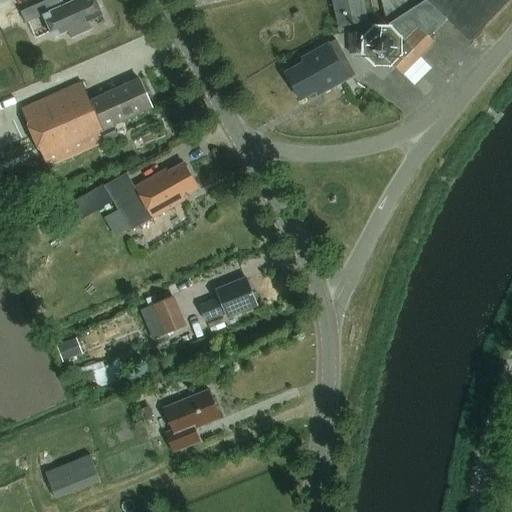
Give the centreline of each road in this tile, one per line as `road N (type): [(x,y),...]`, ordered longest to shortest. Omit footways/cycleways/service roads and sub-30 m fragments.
road 1 (unclassified): [(328,317),(427,136)]
road 2 (tertiary): [(328,317),(239,141)]
road 3 (tertiary): [(310,511),(328,317)]
road 4 (unclassified): [(239,141),(337,155),(427,136)]
road 5 (tertiary): [(239,141),(158,0)]
road 6 (tertiary): [(482,511),(511,382)]
road 7 (unclassified): [(427,136),(511,35)]
